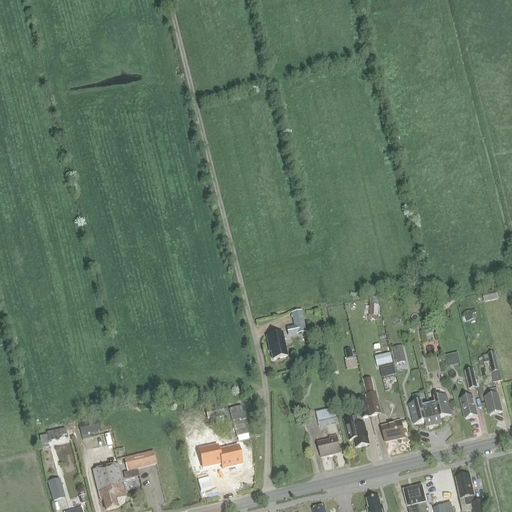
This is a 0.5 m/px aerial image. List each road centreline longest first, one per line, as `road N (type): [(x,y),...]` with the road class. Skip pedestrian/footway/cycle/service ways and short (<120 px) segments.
road 1 (track): [(269,498),(264,378),(169,0)]
road 2 (secondary): [(207,511),(511,440)]
